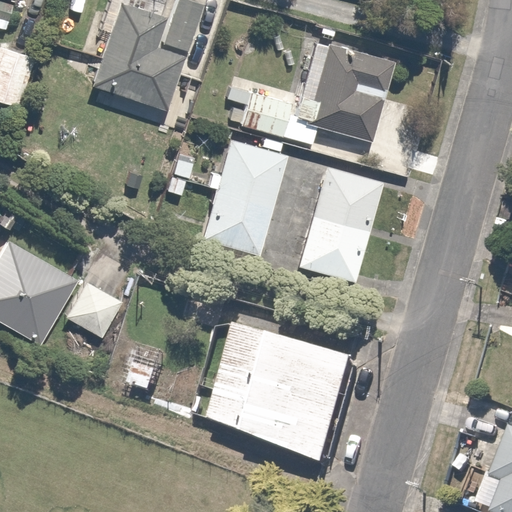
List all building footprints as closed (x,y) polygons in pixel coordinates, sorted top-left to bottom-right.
[(172,0),(171,6),(152,0),(114,0),(89,78),(166,103),(176,71),(197,78),(222,0),(172,0)] [(299,93),(294,116),(372,135),(391,57),(327,41),(313,96),(299,93)] [(25,52),(0,44),(0,98),(11,102),(25,52)] [(314,123),(289,117),(293,103),(251,92),(242,124),(309,141),(314,123)] [(261,134),(259,144),(225,135),(216,171),(209,169),(205,185),(212,187),(199,236),(258,251),(284,150),(280,149),(282,139),(261,134)] [(381,178),(323,163),(298,262),(355,277),(381,178)] [(0,319),(38,341),(75,277),(4,237),(0,243),(0,319)] [(121,300),(83,278),(63,313),(101,334),(121,300)] [(238,323),(211,423),(325,465),(355,355),(238,323)] [(160,352),(115,339),(103,379),(148,392),(160,352)] [(511,511),(511,428),(511,429),(494,476),(506,481),(493,511),(511,511)]
